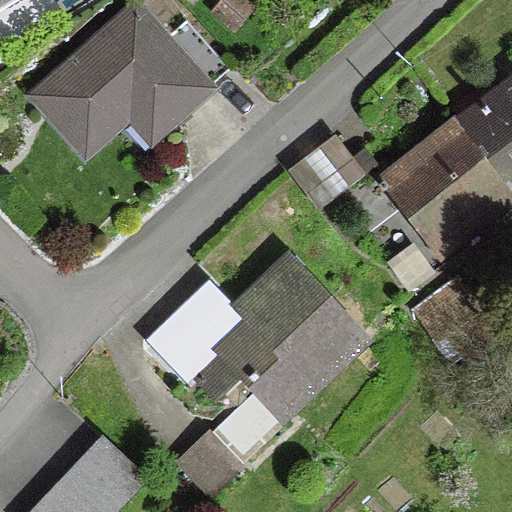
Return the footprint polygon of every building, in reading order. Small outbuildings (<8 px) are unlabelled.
[(235,0),(220,0),(209,13),(230,32),(248,11),(235,0)] [(153,105),(167,121),(201,91),(132,12),(34,98),(82,152),(136,104),(153,105)] [(511,84),(458,125),(511,195),(511,84)] [(511,197),(511,195),(458,125),(381,183),(434,257),(511,197)] [(318,210),(365,177),(335,136),(289,169),(318,210)] [(284,261),(233,309),(251,328),(220,357),(252,392),(214,428),(243,460),(282,423),(274,414),(369,324),(339,292),(326,305),(284,261)] [(98,440),(29,511),(112,511),(142,481),(98,440)]
